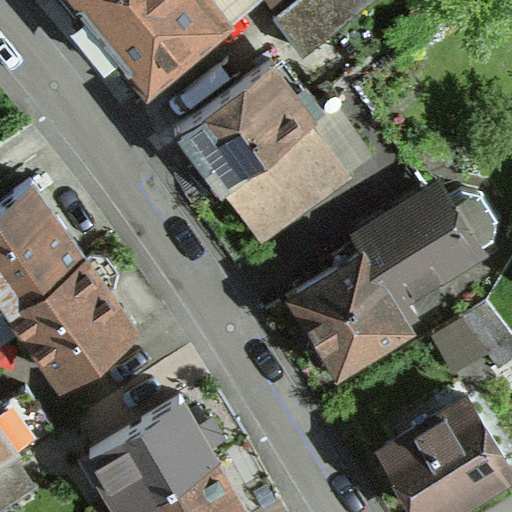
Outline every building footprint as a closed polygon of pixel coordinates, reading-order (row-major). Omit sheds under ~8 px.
[(70,0),(145,89),(251,0),(70,0)] [(283,0),(274,7),(303,46),(363,0),(283,0)] [(283,45),(175,120),(219,185),(225,181),(263,237),(353,171),(349,166),(372,148),(335,97),(328,102),(283,45)] [(35,166),(0,189),(0,304),(5,301),(89,244),(35,166)] [(364,232),(280,281),(334,368),(421,321),(406,295),(490,246),(497,212),(480,185),(448,180),(439,168),(355,218),(364,232)] [(5,301),(57,378),(141,320),(89,244),(5,301)] [(0,454),(13,446),(51,420),(26,379),(0,397),(0,454)] [(511,446),(472,381),(377,439),(422,511),(446,511),(511,472),(511,446)] [(184,385),(81,444),(118,510),(135,500),(222,451),(184,385)] [(0,503),(36,481),(13,446),(0,454),(0,503)] [(135,500),(141,511),(253,511),(256,510),(222,451),(135,500)]
